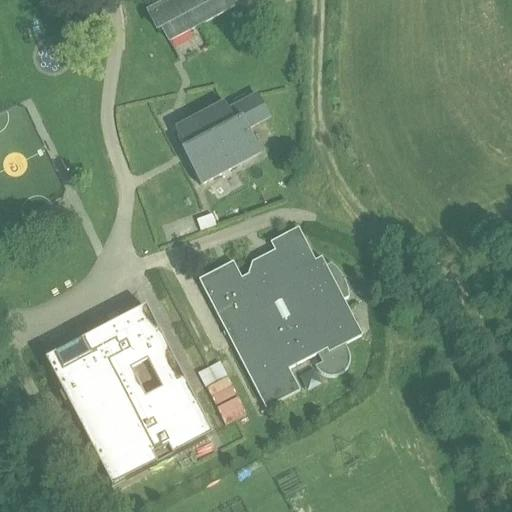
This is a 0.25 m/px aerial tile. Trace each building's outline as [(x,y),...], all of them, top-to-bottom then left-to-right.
[(149,0),(155,10),(148,13),(158,32),(162,30),(169,42),(234,7),(230,0),(149,0)] [(186,161),(200,187),(259,155),(247,131),(268,119),(256,97),(228,112),(224,104),(174,131),(189,160),(186,161)] [(216,227),(211,215),(196,220),(200,232),(216,227)] [(232,263),(198,281),(259,397),(266,409),(300,391),(289,369),(317,354),(322,364),(316,367),(317,369),(318,371),(320,373),(321,374),(323,375),(325,376),(328,377),(330,378),(332,378),(334,377),(337,377),(339,376),(341,375),(343,374),(345,372),(346,371),(347,369),(348,367),(349,364),(350,362),(350,360),(350,358),(349,355),(348,353),(345,345),(362,337),(348,308),(344,301),(349,298),(349,294),(348,290),(346,286),(345,283),(343,279),(341,276),(339,273),(336,270),(333,267),(330,265),(326,267),(321,258),(314,261),(298,229),(270,244),(276,255),(269,259),(267,255),(252,263),(248,275),(241,279),(232,263)] [(212,437),(145,309),(45,361),(112,489),(212,437)] [(196,332),(188,335),(197,359),(205,356),(196,332)] [(215,393),(237,382),(230,368),(208,379),(215,393)]
